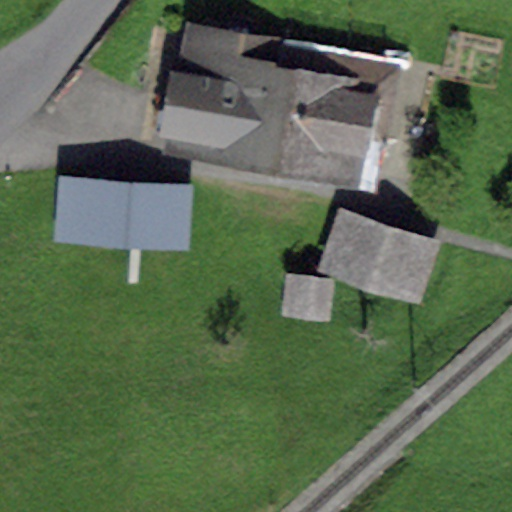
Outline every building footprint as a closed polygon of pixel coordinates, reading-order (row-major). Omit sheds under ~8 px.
[(161,100),(155,133),(257,152),(277,51),(278,47),(188,30),(178,103),(161,100)] [(382,117),(391,72),(277,51),(257,152),(353,170),(363,114),(382,117)] [(62,184),(58,232),(184,237),(186,188),(62,184)] [(413,293),(430,248),(339,217),(323,263),(413,293)] [(292,282),(288,311),(318,316),(322,285),(292,282)]
